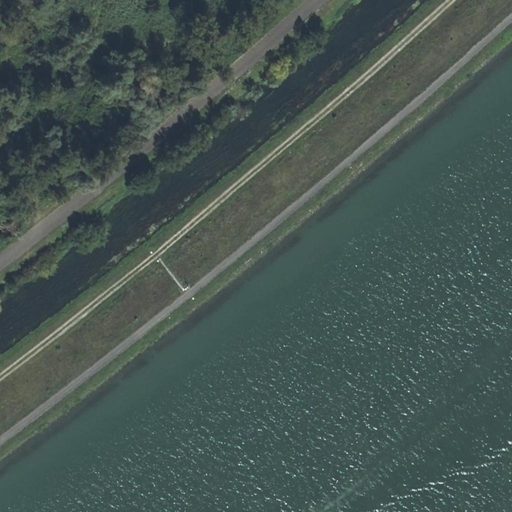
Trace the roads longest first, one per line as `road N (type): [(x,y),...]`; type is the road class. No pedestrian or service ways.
road 1 (track): [(511,12),(240,250),(0,439)]
road 2 (track): [(0,376),(167,244),(447,0)]
